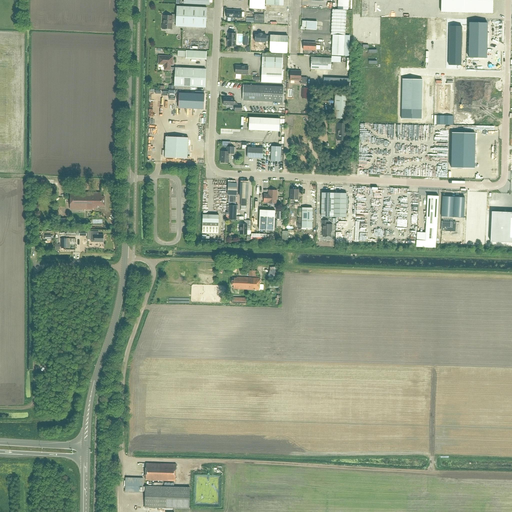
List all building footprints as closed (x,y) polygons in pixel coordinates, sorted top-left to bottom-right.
[(250,0),(250,9),(265,10),(265,0),(250,0)] [(337,0),(338,3),(337,10),(347,10),(347,0),(337,0)] [(492,0),(441,0),(441,12),(492,13),(492,0)] [(207,8),(177,6),(176,19),(172,19),(172,16),(164,16),(163,26),(162,26),(162,30),(166,30),(166,29),(172,29),(172,23),(176,23),(176,26),(206,28),(207,8)] [(346,10),(332,10),(331,35),(332,35),(331,55),(344,56),(346,10)] [(311,22),(302,21),(301,27),(301,30),(304,30),(305,27),(306,27),(306,29),(311,30),(311,22)] [(474,23),(474,57),(491,58),(492,23),(474,23)] [(450,26),(449,65),(461,66),(462,26),(450,26)] [(236,34),(228,34),(228,38),(227,38),(227,42),(228,42),(228,47),(236,47),(236,34)] [(263,34),(259,34),(259,35),(255,34),(255,42),(266,42),(266,41),(270,42),(270,53),(287,54),(288,36),(270,35),(270,36),(266,36),(266,35),(263,35),(263,34)] [(316,43),(304,42),(303,50),(315,50),(316,43)] [(207,52),(186,51),(178,51),(178,57),(186,57),(186,59),(206,60),(207,52)] [(173,57),(160,56),(160,59),(159,59),(159,64),(165,65),(164,70),(170,70),(171,63),(173,63),(173,57)] [(283,58),(262,57),(262,67),(282,68),(283,58)] [(331,58),(311,57),(311,69),(331,70),(331,58)] [(248,67),(236,66),(235,74),(248,75),(248,67)] [(282,68),(262,67),(261,83),(281,84),(282,68)] [(206,69),(175,68),(175,86),(205,88),(206,69)] [(301,71),(290,71),(290,80),(300,81),(300,84),(307,84),(307,78),(301,77),(301,71)] [(402,77),(402,117),(422,117),(422,77),(402,77)] [(284,87),(243,85),(242,100),(283,102),(284,87)] [(179,93),(179,108),(204,109),(204,94),(179,93)] [(348,94),(335,93),(334,118),(347,119),(348,94)] [(234,98),(224,98),(223,105),(235,106),(234,111),(241,112),(242,106),(237,106),(237,105),(235,102),(234,102),(234,98)] [(280,119),(249,117),(249,130),(279,131),(280,119)] [(346,124),(337,124),(336,141),(346,141),(346,124)] [(452,132),(451,167),(475,168),(475,132),(452,132)] [(188,138),(166,137),(165,158),(187,159),(188,138)] [(281,147),(271,146),(271,161),(280,162),(281,147)] [(234,147),(227,147),(227,152),(221,151),(221,163),(228,163),(229,154),(234,154),(234,147)] [(263,148),(248,147),(247,158),(263,158),(263,148)] [(269,190),(268,194),(264,194),(264,202),(268,203),(276,203),(277,191),(269,190)] [(101,193),(70,192),(70,209),(93,210),(93,208),(98,208),(98,206),(104,206),(104,196),(101,196),(101,193)] [(346,193),(322,193),(321,217),(346,217),(346,193)] [(427,196),(425,241),(436,241),(438,196),(427,196)] [(464,198),(442,196),(441,216),(463,218),(464,198)] [(237,206),(230,205),(229,213),(226,213),(226,219),(229,219),(229,220),(236,220),(237,206)] [(312,208),(302,208),(302,228),(312,228),(312,208)] [(275,210),(260,210),(259,230),(274,231),(275,210)] [(511,212),(491,211),(490,242),(511,242),(511,212)] [(219,215),(203,215),(202,233),(218,234),(219,215)] [(250,220),(244,220),(244,224),(240,224),(240,234),(246,234),(247,231),(251,231),(251,228),(250,228),(250,220)] [(328,220),(321,220),(321,227),(323,227),(322,237),(327,237),(327,236),(331,236),(331,229),(332,229),(332,224),(328,224),(328,220)] [(456,222),(442,221),(441,230),(455,231),(456,222)] [(97,231),(87,231),(86,239),(90,239),(90,242),(94,242),(103,242),(103,235),(97,235),(97,231)] [(260,278),(236,277),(236,278),(234,278),(233,280),(232,280),(231,285),(233,285),(233,289),(259,290),(260,278)] [(176,464),(146,463),(146,481),(176,481),(176,464)] [(190,487),(145,486),(145,508),(189,509),(190,487)]
